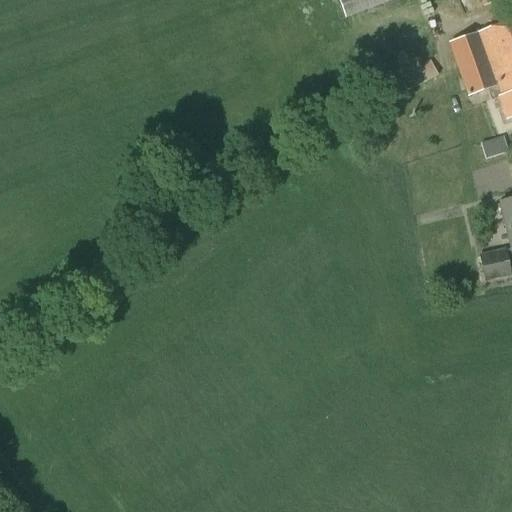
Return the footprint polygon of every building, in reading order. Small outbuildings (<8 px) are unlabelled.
[(336,0),(341,15),(391,0),(336,0)] [(511,20),(448,44),(467,98),(487,90),(491,101),(497,99),(505,121),(511,118),(511,20)] [(397,96),(436,76),(429,61),(390,81),(397,96)] [(503,137),(480,144),(484,159),(508,152),(503,137)] [(511,254),(511,253),(511,200),(499,203),(511,254)] [(485,283),(511,276),(504,250),(478,256),(485,283)] [(429,301),(440,299),(437,281),(426,283),(429,301)]
